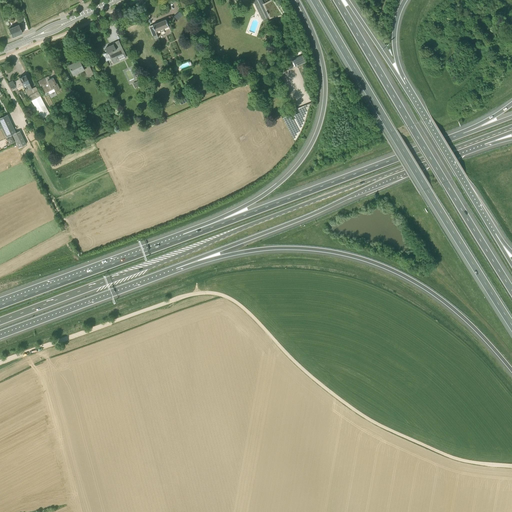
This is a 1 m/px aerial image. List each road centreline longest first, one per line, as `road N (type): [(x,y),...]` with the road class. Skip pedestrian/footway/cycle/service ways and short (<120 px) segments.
road 1 (track): [(511,465),(455,459),(364,417),(308,374),(248,311),(214,293),(185,295),(0,362)]
road 2 (primary): [(31,309),(511,125)]
road 3 (motorway): [(314,0),(511,325)]
road 4 (motorway): [(175,267),(281,248),(359,258),(439,299),(511,371)]
road 5 (motorway): [(511,287),(336,0)]
road 6 (motorway): [(175,267),(484,142)]
road 7 (motorway): [(296,0),(322,63),(325,98),(316,132),(290,173),(204,230)]
road 8 (motorway): [(462,133),(204,230)]
road 9 (motorway): [(204,230),(0,305)]
road 10 (motorway): [(0,333),(175,267)]
road 11 (motorway): [(493,234),(403,84)]
